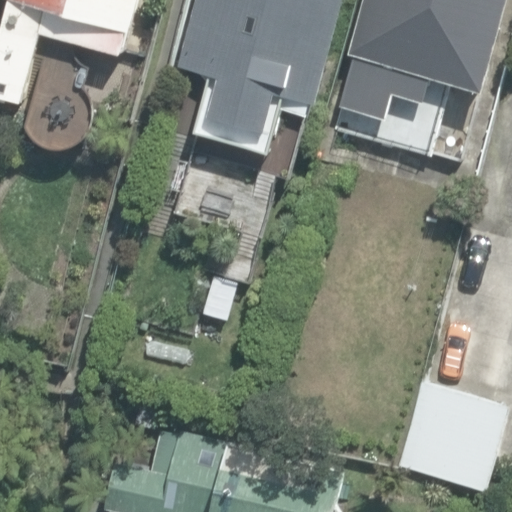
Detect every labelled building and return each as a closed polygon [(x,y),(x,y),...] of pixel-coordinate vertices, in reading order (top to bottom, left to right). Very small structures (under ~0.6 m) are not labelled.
[(0,55),(0,96),(26,103),(35,69),(48,72),(53,54),(42,51),(46,35),(126,56),(133,28),(138,29),(145,0),(12,0),(14,0),(0,55)] [(193,149),(294,176),(318,100),(323,101),(349,0),(199,0),(183,63),(217,72),(193,149)] [(343,129),(436,152),(454,80),(490,89),(511,7),(511,0),(366,0),(353,50),(359,52),(346,97),(351,98),(343,129)] [(405,468),(490,489),(511,405),(427,384),(405,468)] [(342,511),(352,469),(188,430),(187,436),(163,430),(154,469),(115,460),(105,503),(141,511),(342,511)]
